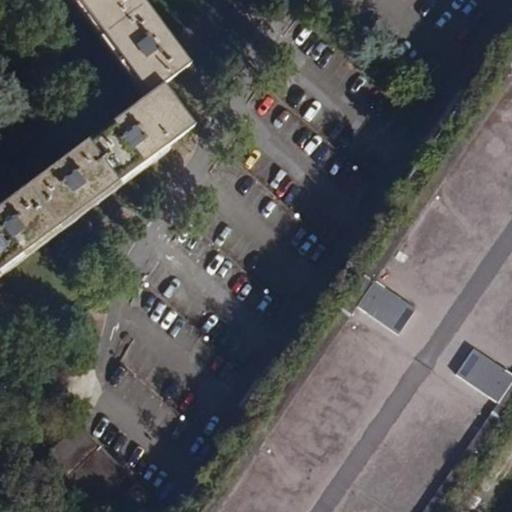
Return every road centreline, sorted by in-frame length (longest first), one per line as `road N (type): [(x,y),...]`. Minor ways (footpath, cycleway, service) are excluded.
road 1 (motorway): [(511,116),(239,511)]
road 2 (motorway): [(511,201),(298,511)]
road 3 (motorway): [(384,511),(511,326)]
